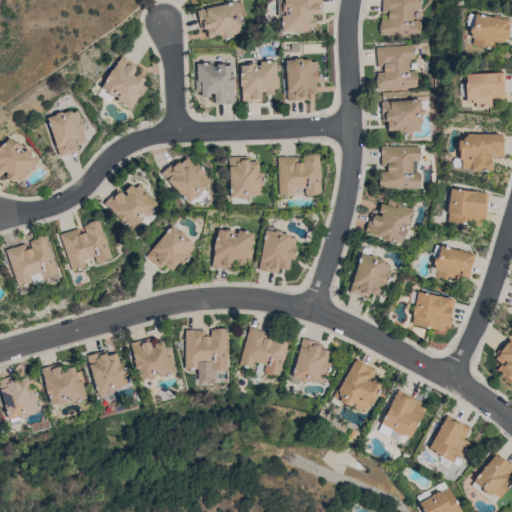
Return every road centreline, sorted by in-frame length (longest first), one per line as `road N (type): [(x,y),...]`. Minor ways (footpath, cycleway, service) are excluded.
road 1 (residential): [(0,357),(165,310),(276,307),(311,313),(382,345),(511,424)]
road 2 (residential): [(351,130),(174,129),(128,141),(61,203),(0,212)]
road 3 (residential): [(350,0),(353,179),(311,313)]
road 4 (residential): [(450,381),(511,215)]
